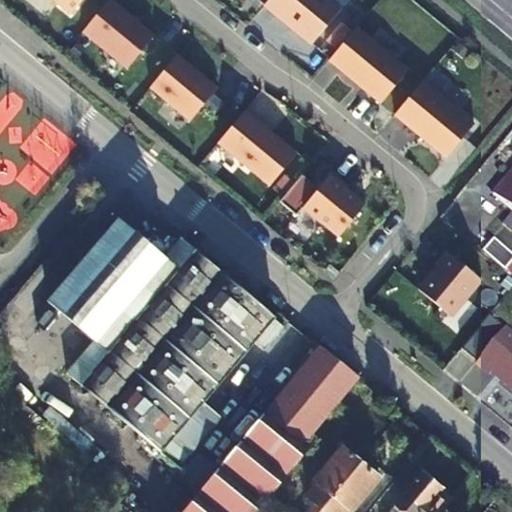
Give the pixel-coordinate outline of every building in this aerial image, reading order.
[(53,0),(79,21),(95,0),(53,0)] [(153,37),(108,0),(82,32),(126,69),(153,37)] [(328,0),(268,0),(263,6),(311,45),(340,10),(328,0)] [(356,28),(328,61),(380,104),(407,71),(356,28)] [(216,89),(176,56),(149,89),(189,122),(216,89)] [(421,82),(393,116),(445,159),(473,125),(421,82)] [(244,111),(216,144),(268,187),(296,154),(244,111)] [(317,190),(301,176),(278,203),(295,217),(301,209),(337,239),(364,205),(329,176),(317,190)] [(492,196),(511,212),(511,176),(508,182),(504,182),(492,196)] [(67,373),(161,454),(275,319),(182,240),(166,258),(120,217),(48,303),(95,341),(67,373)] [(416,290),(450,318),(480,281),(444,251),(433,265),(435,267),(416,290)] [(279,315),(275,319),(161,454),(203,490),(319,348),(279,315)] [(489,373),(511,391),(511,335),(503,328),(474,363),(488,375),(489,373)] [(257,511),(307,451),(304,447),(359,381),(319,348),(203,490),(184,511),(257,511)] [(301,511),(321,511),(361,464),(343,449),(316,482),(319,485),(308,498),(311,500),(301,511)] [(352,511),(379,478),(361,464),(321,511),(347,511),(350,510),(351,511),(352,511)] [(397,507),(402,511),(419,511),(421,510),(422,511),(440,511),(441,511),(446,505),(437,497),(441,490),(423,475),(397,507)] [(451,499),(441,490),(437,497),(446,505),(451,499)]
